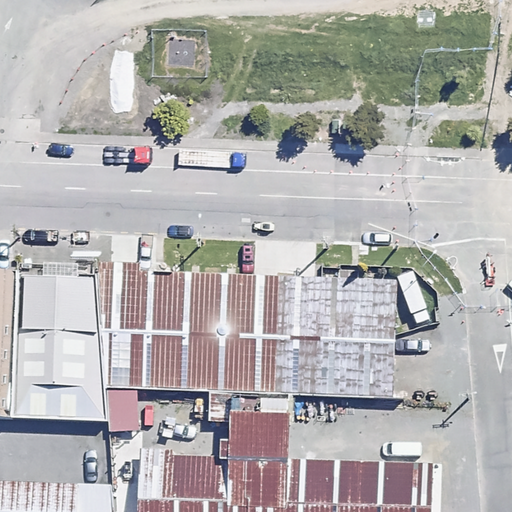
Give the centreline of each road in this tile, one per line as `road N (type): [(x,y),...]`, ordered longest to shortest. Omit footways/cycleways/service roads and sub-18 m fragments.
road 1 (tertiary): [(503,206),(0,188)]
road 2 (residential): [(503,206),(511,327)]
